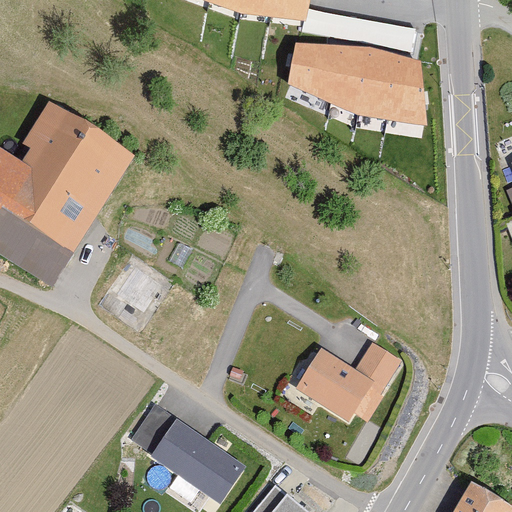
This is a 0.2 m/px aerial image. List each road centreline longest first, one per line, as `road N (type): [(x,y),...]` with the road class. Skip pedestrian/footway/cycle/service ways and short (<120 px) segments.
road 1 (tertiary): [(473,369),(477,297),(458,0)]
road 2 (tertiary): [(403,511),(473,369)]
